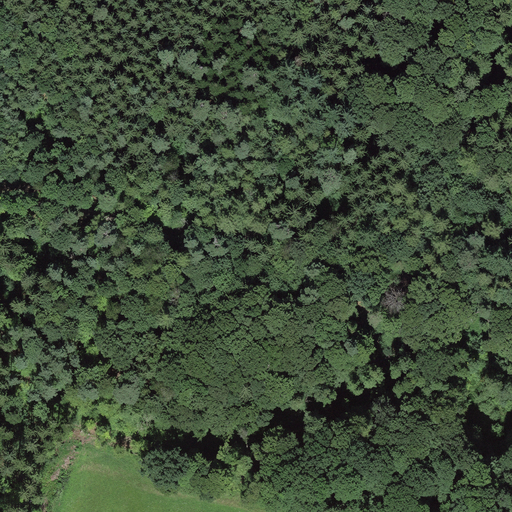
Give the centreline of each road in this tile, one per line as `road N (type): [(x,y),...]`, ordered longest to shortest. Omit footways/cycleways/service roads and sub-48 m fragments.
road 1 (track): [(336,256),(0,199)]
road 2 (track): [(511,305),(336,256)]
